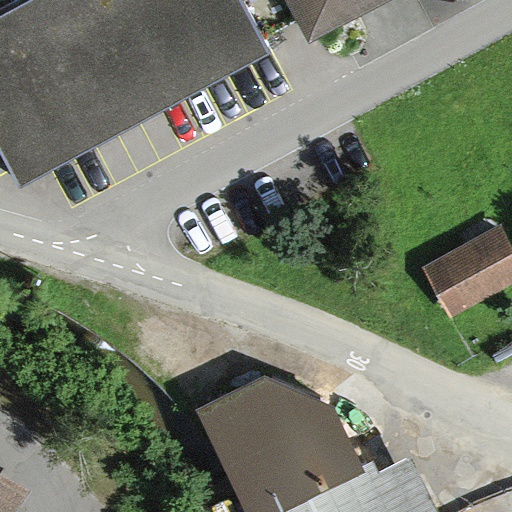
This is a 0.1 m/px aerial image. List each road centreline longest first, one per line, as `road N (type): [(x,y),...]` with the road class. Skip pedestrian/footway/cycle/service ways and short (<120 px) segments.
road 1 (residential): [(511,18),(78,252)]
road 2 (residential): [(78,252),(511,423)]
